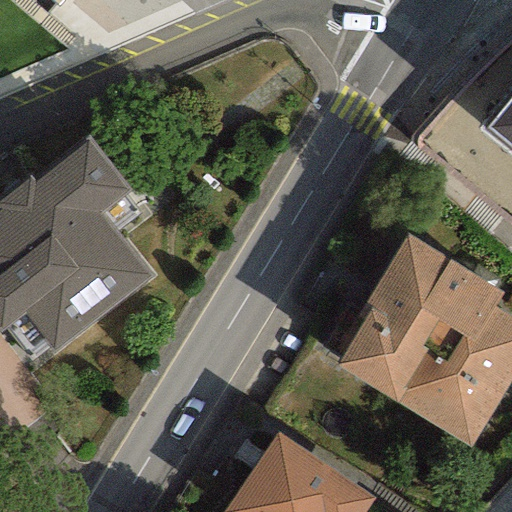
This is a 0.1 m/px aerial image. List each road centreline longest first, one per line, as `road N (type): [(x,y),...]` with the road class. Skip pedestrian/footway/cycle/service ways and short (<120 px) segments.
road 1 (unclassified): [(126,511),(394,53)]
road 2 (unclassified): [(62,104),(267,15),(329,20),(394,53)]
